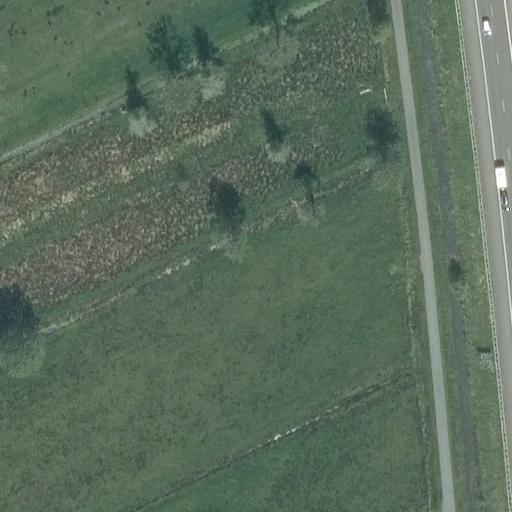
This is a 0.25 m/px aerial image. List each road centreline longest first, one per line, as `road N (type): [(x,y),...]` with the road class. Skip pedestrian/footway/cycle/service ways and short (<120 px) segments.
road 1 (unclassified): [(448,511),(394,0)]
road 2 (motorway): [(487,0),(511,191)]
